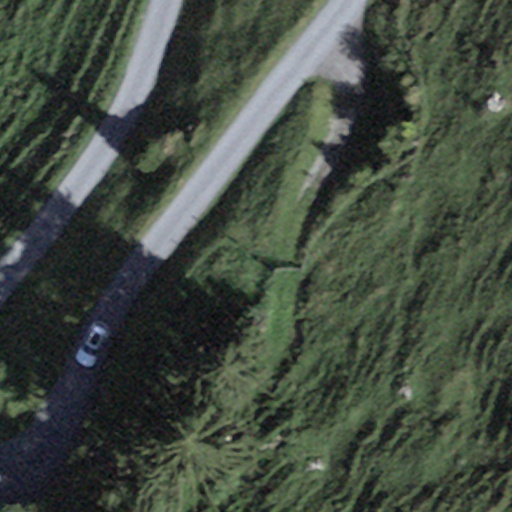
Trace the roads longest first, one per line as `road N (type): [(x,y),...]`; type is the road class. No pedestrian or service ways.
road 1 (track): [(342,0),(207,171),(108,316),(77,373),(58,433),(41,456),(0,478)]
road 2 (track): [(0,284),(79,182),(133,93),(169,0)]
